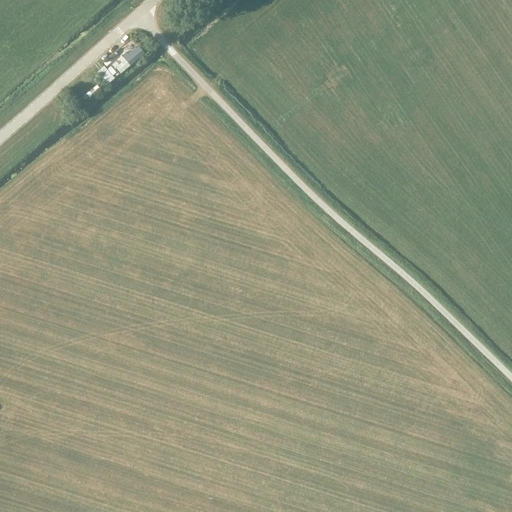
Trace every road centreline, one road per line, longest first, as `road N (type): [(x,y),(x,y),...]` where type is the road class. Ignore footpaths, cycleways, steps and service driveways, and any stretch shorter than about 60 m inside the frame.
road 1 (unclassified): [(511,378),(303,187),(138,14)]
road 2 (tertiary): [(0,135),(138,14)]
